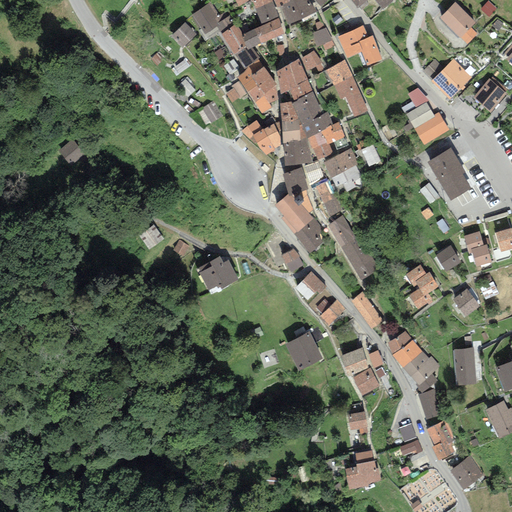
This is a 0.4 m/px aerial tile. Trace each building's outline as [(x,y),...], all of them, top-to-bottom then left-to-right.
[(272,0),(222,0),(223,1),(224,0),(236,0),(238,3),(244,0),(252,0),(261,20),(278,14),(272,0)] [(276,0),(277,3),(280,2),(288,20),(317,9),(310,0),(276,0)] [(475,21),(455,0),(439,16),(467,44),(477,33),(470,26),(475,21)] [(211,1),(192,12),(204,31),(217,23),(221,31),(236,22),(228,9),(219,14),(211,1)] [(196,32),(185,20),(171,33),(183,45),(196,32)] [(234,51),(247,43),(236,22),(221,31),(234,51)] [(363,24),(338,34),(347,54),(361,48),(367,62),(381,56),(372,33),(368,34),(363,24)] [(326,27),(312,32),(316,45),(332,40),(326,27)] [(247,43),(234,51),(244,65),(259,56),(247,43)] [(321,61),(314,49),(302,56),(307,68),(321,61)] [(295,96),(312,89),(299,56),(276,66),(281,89),(289,85),(295,96)] [(258,58),(247,65),(250,70),(256,76),(263,88),(268,98),(268,99),(278,97),(276,84),(271,73),(264,62),(262,63),(258,58)] [(333,83),(352,75),(344,58),(326,66),(333,83)] [(471,77),(453,58),(442,68),(434,60),(423,71),(450,98),(471,77)] [(264,91),(245,67),(237,73),(255,97),(263,92),(264,91)] [(352,75),(333,83),(341,97),(345,95),(354,114),(368,108),(352,75)] [(507,91),(489,76),(474,94),(491,109),(507,91)] [(245,93),(238,81),(231,85),(232,87),(225,91),(231,101),(245,93)] [(426,99),(417,85),(406,93),(415,106),(426,99)] [(307,133),(332,122),(328,110),(323,112),(312,89),(295,96),(293,97),(307,133)] [(267,98),(263,92),(255,97),(262,110),(272,105),(268,99),(268,98),(267,98)] [(288,99),(281,100),(282,117),(283,137),(284,160),(312,158),(306,139),(304,139),(301,128),(295,115),(288,99)] [(427,101),(406,113),(414,126),(434,113),(427,101)] [(211,103),(200,114),(211,125),(222,115),(211,103)] [(439,111),(434,113),(414,126),(424,143),(449,128),(439,111)] [(256,117),(248,123),(266,150),(281,141),(273,121),(262,126),(256,117)] [(332,122),(307,133),(311,144),(313,143),(318,155),(332,149),(328,140),(344,134),(338,120),(332,122)] [(85,154),(72,138),(60,148),(73,164),(85,154)] [(374,144),(362,150),(370,166),(382,161),(374,144)] [(451,145),(428,159),(451,198),(470,186),(462,173),(466,170),(451,145)] [(350,146),(323,157),(330,174),(332,174),(356,161),(357,163),(350,146)] [(317,160),(305,164),(311,183),(314,181),(324,178),(317,160)] [(356,161),(332,174),(336,183),(342,180),(347,191),(357,186),(355,182),(364,177),(356,161)] [(288,187),(288,190),(308,186),(301,164),(283,170),(288,187)] [(324,178),(314,181),(330,215),(341,210),(324,178)] [(310,190),(308,186),(288,190),(278,198),(274,201),(282,209),(283,213),(281,215),(294,231),(313,215),(308,210),(313,209),(310,195),(311,193),(310,190)] [(342,214),(328,222),(360,277),(378,267),(342,214)] [(313,215),(294,231),(309,250),(323,239),(318,233),(323,229),(313,215)] [(155,224),(139,233),(148,247),(163,238),(155,224)] [(511,224),(496,229),(501,248),(511,244),(511,224)] [(471,245),(483,241),(479,229),(464,233),(469,251),(472,250),(471,245)] [(190,246),(179,240),(173,249),(184,255),(190,246)] [(471,245),(472,250),(476,263),(492,258),(486,241),(483,241),(471,245)] [(450,243),(436,252),(446,268),(460,259),(450,243)] [(293,247),(281,253),(289,269),(301,263),(293,247)] [(212,262),(200,267),(208,284),(216,281),(217,284),(236,275),(227,257),(223,259),(219,252),(210,257),(212,262)] [(415,278),(426,271),(420,262),(405,271),(413,284),(417,282),(415,278)] [(327,286),(310,269),(295,284),(307,297),(316,288),(320,292),(327,286)] [(415,278),(417,282),(420,286),(410,293),(418,305),(431,297),(427,290),(437,284),(428,269),(426,271),(415,278)] [(495,282),(481,287),(486,299),(500,293),(495,282)] [(467,286),(452,296),(465,314),(480,304),(467,286)] [(383,318),(363,289),(351,297),(371,326),(383,318)] [(328,324),(346,312),(338,301),(321,313),(328,324)] [(322,356),(309,329),(286,340),(299,367),(322,356)] [(403,364),(422,350),(405,330),(387,338),(392,350),(391,350),(403,364)] [(363,346),(341,352),(348,373),(369,366),(363,346)] [(474,346),(455,347),(457,382),(476,381),(474,346)] [(375,367),(384,364),(380,350),(370,353),(375,367)] [(422,350),(403,364),(418,380),(415,382),(422,390),(437,380),(430,372),(440,366),(431,356),(429,357),(422,350)] [(511,359),(496,365),(504,388),(511,385),(511,359)] [(371,367),(354,376),(362,393),(380,384),(371,367)] [(432,389),(418,394),(426,419),(440,415),(432,389)] [(503,399),(486,407),(500,435),(511,429),(511,409),(511,407),(508,408),(503,399)] [(365,409),(348,411),(350,427),(367,425),(365,409)] [(444,419),(427,427),(435,443),(431,444),(438,459),(455,451),(450,442),(454,440),(444,419)] [(411,422),(399,427),(404,441),(416,437),(411,422)] [(422,450),(418,439),(398,446),(402,456),(416,450),(417,452),(422,450)] [(372,449),(356,451),(357,463),(345,465),(349,486),(370,483),(369,480),(380,479),(379,466),(376,467),(375,458),(373,458),(372,449)] [(470,456),(450,470),(463,489),(483,475),(470,456)]
